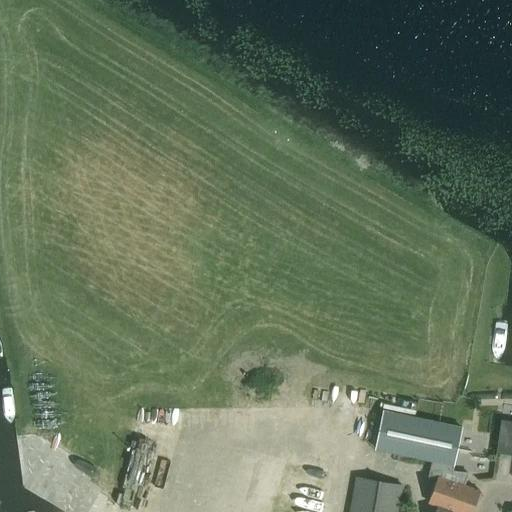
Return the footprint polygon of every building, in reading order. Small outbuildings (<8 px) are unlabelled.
[(437,506),(452,511),(471,511),(480,492),(463,486),(468,474),(452,472),(461,428),(384,411),(375,450),(433,462),(429,476),(437,479),(428,503),(437,506)] [(511,422),(500,421),(496,453),(511,455),(511,422)] [(464,437),(464,453),(485,453),(485,437),(464,437)] [(256,479),(272,484),(279,461),(263,456),(256,479)] [(321,501),(325,474),(311,472),(312,465),(280,460),(275,494),(321,501)] [(396,511),(401,486),(356,478),(350,511),(396,511)] [(228,500),(241,502),(243,487),(231,485),(228,500)] [(318,511),(319,507),(270,497),(266,511),(318,511)]
